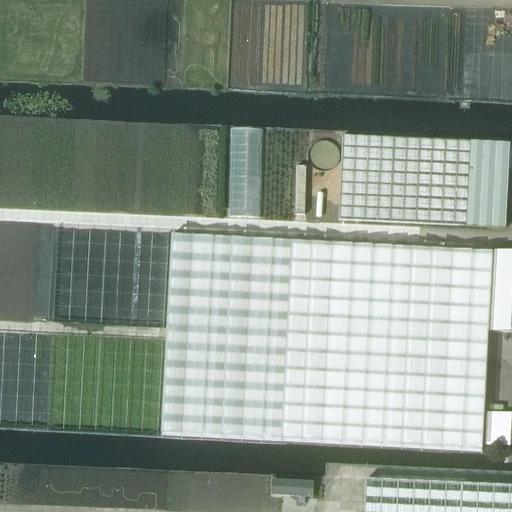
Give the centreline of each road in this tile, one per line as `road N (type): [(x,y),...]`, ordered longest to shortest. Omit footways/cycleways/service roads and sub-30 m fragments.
road 1 (track): [(0,221),(499,240)]
road 2 (track): [(419,7),(233,0)]
road 3 (track): [(152,333),(0,327)]
